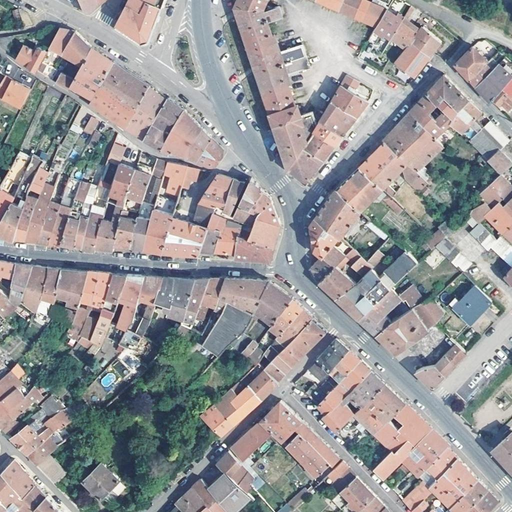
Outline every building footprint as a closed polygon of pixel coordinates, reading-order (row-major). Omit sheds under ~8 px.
[(79,0),(85,12),(99,3),(97,0),(79,0)] [(129,0),(115,27),(141,44),(149,42),(164,0),(129,0)] [(261,8),(265,0),(245,0),(242,7),(244,12),(249,27),(266,22),(281,17),(278,7),(263,12),(261,8)] [(342,0),(323,0),(322,4),(338,10),(342,0)] [(342,0),(338,10),(353,17),(360,0),(342,0)] [(365,0),(360,0),(353,17),(362,20),(370,2),(365,0)] [(370,2),(362,20),(376,26),(386,9),(370,2)] [(386,9),(376,26),(374,30),(367,41),(374,45),(382,32),(391,38),(403,17),(397,14),(395,16),(389,12),(393,5),(390,3),(386,9)] [(411,5),(403,17),(391,38),(404,48),(411,41),(429,56),(435,50),(441,41),(423,26),(417,32),(406,24),(409,20),(407,19),(414,8),(411,5)] [(19,19),(15,9),(10,10),(14,20),(19,19)] [(270,34),(266,22),(249,27),(255,43),(256,47),(275,41),(272,33),(270,34)] [(81,65),(91,47),(90,47),(75,31),(59,29),(49,48),(81,65)] [(275,41),(256,47),(257,52),(260,60),(263,69),(305,55),(301,45),(292,48),(279,52),(275,41)] [(413,77),(429,56),(411,41),(404,48),(394,62),(413,77)] [(469,79),(488,61),(472,45),(456,64),(469,79)] [(36,52),(25,46),(17,58),(36,71),(47,51),(39,47),(36,52)] [(70,84),(92,98),(98,87),(113,61),(91,47),(81,65),(73,79),(70,84)] [(488,61),(469,79),(476,86),(498,63),(505,56),(498,50),(488,61)] [(274,101),(290,95),(287,86),(289,86),(286,74),(299,70),(309,66),(305,55),(263,69),(266,78),(272,94),(274,101)] [(510,61),(505,56),(498,63),(504,68),(510,61)] [(135,110),(150,85),(113,61),(98,87),(135,110)] [(498,63),(476,86),(490,102),(491,101),(493,98),(511,77),(511,75),(504,68),(498,63)] [(70,84),(73,79),(53,68),(48,78),(68,89),(70,84)] [(446,94),(460,109),(470,100),(444,74),(427,92),(438,103),(446,94)] [(0,99),(19,110),(31,90),(5,75),(0,82),(0,99)] [(332,102),(357,116),(368,102),(369,101),(353,93),(347,89),(348,86),(355,90),(359,82),(347,75),(332,102)] [(511,77),(493,98),(499,105),(502,102),(509,108),(511,105),(511,97),(510,96),(511,94),(511,77)] [(166,99),(150,85),(135,110),(125,128),(144,139),(166,99)] [(123,127),(125,128),(135,110),(98,87),(92,98),(89,103),(123,127)] [(456,112),(460,109),(446,94),(438,103),(427,92),(410,111),(435,138),(451,123),(456,112)] [(279,115),(281,122),(299,116),(296,106),(294,106),(290,95),(274,101),(279,115)] [(166,99),(144,139),(162,149),(184,109),(185,108),(182,106),(175,102),(167,97),(166,99)] [(462,134),(470,142),(484,127),(475,119),(481,111),(470,100),(460,109),(456,112),(451,123),(461,134),(462,134)] [(357,116),(332,102),(327,112),(325,111),(320,120),(320,121),(343,135),(357,116)] [(185,155),(188,156),(202,127),(200,125),(191,116),(184,109),(162,149),(185,155)] [(443,146),(435,138),(410,111),(383,141),(384,143),(407,164),(414,170),(430,184),(436,177),(424,166),(443,146)] [(313,131),(316,127),(311,112),(299,116),(281,122),(283,128),(287,139),(294,160),(302,148),(313,131)] [(98,120),(91,116),(84,128),(92,132),(98,120)] [(320,121),(316,127),(313,131),(335,144),(343,135),(320,121)] [(484,127),(470,142),(489,161),(499,150),(509,140),(490,121),(484,127)] [(202,127),(188,156),(197,160),(211,136),(210,134),(202,127)] [(335,144),(313,131),(302,148),(323,160),(335,144)] [(118,135),(115,142),(123,146),(126,139),(118,135)] [(223,147),(211,136),(197,160),(210,165),(215,165),(218,159),(221,154),(222,151),(223,147)] [(381,189),(387,194),(393,201),(397,198),(394,195),(396,193),(387,184),(402,169),(407,164),(384,143),(359,166),(381,189)] [(114,145),(109,159),(122,164),(127,149),(114,145)] [(323,160),(302,148),(294,160),(289,166),(288,168),(306,182),(323,160)] [(490,162),(502,176),(511,166),(511,162),(499,150),(489,161),(490,162)] [(18,184),(32,158),(18,153),(4,179),(18,184)] [(25,199),(26,197),(29,190),(40,168),(47,155),(43,153),(41,157),(34,154),(32,158),(18,184),(13,194),(25,199)] [(158,204),(164,176),(167,161),(157,157),(152,174),(145,199),(158,204)] [(180,195),(184,178),(187,164),(167,161),(164,176),(167,177),(168,175),(172,176),(169,192),(180,195)] [(122,164),(109,202),(118,205),(125,207),(126,201),(128,195),(136,168),(122,164)] [(187,164),(184,178),(197,181),(200,168),(187,164)] [(381,189),(359,166),(341,184),(337,188),(359,211),(381,189)] [(50,173),(40,168),(29,190),(41,193),(43,187),(50,173)] [(105,169),(101,168),(96,181),(101,182),(105,169)] [(152,174),(136,168),(128,195),(145,199),(152,174)] [(64,198),(74,201),(82,181),(85,173),(77,170),(74,179),(71,178),(64,198)] [(219,208),(224,209),(234,178),(218,173),(201,201),(219,208)] [(60,174),(54,191),(53,195),(61,198),(60,199),(63,200),(64,198),(71,178),(60,174)] [(508,204),(511,199),(511,186),(502,176),(478,196),(484,202),(485,201),(492,208),(503,198),(508,204)] [(240,205),(250,209),(263,189),(251,177),(240,205)] [(234,178),(224,209),(224,211),(232,214),(245,182),(234,178)] [(95,198),(101,182),(96,181),(93,179),(91,185),(88,195),(95,198)] [(82,181),(74,201),(73,205),(84,207),(85,202),(88,195),(91,185),(82,181)] [(41,193),(39,198),(34,209),(25,239),(37,241),(45,217),(50,201),(53,195),(54,191),(43,187),(41,193)] [(431,192),(426,187),(421,192),(426,197),(431,192)] [(359,211),(337,188),(333,193),(316,218),(338,237),(339,238),(359,211)] [(0,189),(0,219),(10,201),(13,195),(0,189)] [(259,213),(272,200),(271,197),(263,189),(250,209),(259,213)] [(401,209),(393,201),(387,194),(382,200),(395,215),(401,209)] [(34,209),(39,198),(26,197),(25,199),(22,205),(22,207),(13,238),(25,239),(34,209)] [(487,216),(503,232),(510,227),(509,225),(511,222),(511,207),(508,204),(503,198),(492,208),(486,214),(487,216)] [(158,204),(145,199),(142,210),(155,213),(157,208),(158,204)] [(272,200),(259,213),(257,216),(281,224),(272,200)] [(22,207),(10,201),(0,219),(0,234),(13,241),(13,238),(22,207)] [(45,217),(37,241),(49,243),(62,205),(50,201),(45,217)] [(131,203),(126,201),(125,207),(114,245),(132,246),(139,220),(129,217),(130,211),(129,210),(129,206),(131,203)] [(219,208),(201,201),(194,223),(209,228),(209,226),(219,208)] [(471,213),(480,222),(487,216),(486,214),(492,208),(485,201),(484,202),(475,209),(471,213)] [(75,245),(81,245),(89,217),(93,204),(85,202),(84,207),(80,220),(75,245)] [(95,250),(96,247),(104,219),(107,208),(93,204),(89,217),(81,245),(81,247),(95,250)] [(60,245),(61,244),(69,216),(72,208),(62,205),(49,243),(60,245)] [(113,250),(114,245),(125,207),(118,205),(113,222),(104,219),(96,247),(113,250)] [(250,209),(240,205),(236,214),(236,217),(241,219),(240,222),(243,222),(240,235),(274,246),(281,224),(257,216),(259,213),(250,209)] [(155,213),(153,220),(144,248),(162,251),(173,216),(174,214),(157,208),(155,213)] [(209,226),(215,228),(219,217),(229,220),(232,214),(224,211),(224,209),(219,208),(209,226)] [(369,220),(363,215),(360,218),(366,223),(369,220)] [(69,216),(61,244),(74,246),(75,245),(80,220),(69,216)] [(140,216),(139,220),(132,246),(144,248),(153,220),(140,216)] [(201,250),(209,228),(194,223),(173,216),(162,251),(199,255),(201,250)] [(234,253),(240,235),(243,222),(240,222),(229,220),(219,217),(215,228),(220,229),(215,251),(234,253)] [(338,237),(316,218),(311,225),(315,250),(322,255),(335,265),(344,255),(352,249),(349,246),(342,253),(332,244),(338,237)] [(455,229),(445,219),(437,226),(446,237),(455,229)] [(491,233),(480,222),(470,232),(481,243),(491,233)] [(510,227),(503,232),(504,233),(511,239),(511,222),(509,225),(510,227)] [(201,250),(215,251),(220,229),(215,228),(209,226),(209,228),(201,250)] [(497,240),(491,233),(481,243),(488,249),(490,247),(497,240)] [(274,246),(240,235),(234,253),(234,257),(258,258),(270,261),(274,246)] [(435,247),(450,261),(460,251),(454,246),(445,237),(435,247)] [(497,240),(490,247),(500,256),(509,246),(501,237),(497,240)] [(432,249),(425,242),(421,246),(428,252),(432,249)] [(500,256),(508,263),(511,259),(511,248),(509,246),(500,256)] [(373,266),(366,261),(352,249),(344,255),(352,262),(351,264),(364,274),(370,268),(373,266)] [(377,249),(366,261),(373,266),(384,256),(377,249)] [(472,262),(460,251),(450,261),(456,267),(458,265),(464,271),(472,262)] [(359,318),(391,287),(417,261),(407,252),(380,278),(370,268),(364,274),(355,281),(336,297),(359,318)] [(335,265),(322,255),(311,267),(319,281),(335,265)] [(511,259),(508,263),(500,271),(511,283),(511,259)] [(8,299),(15,263),(0,260),(0,314),(2,317),(13,308),(17,303),(8,299)] [(32,265),(15,263),(8,299),(17,303),(18,304),(20,299),(32,265)] [(40,294),(48,267),(32,265),(20,299),(28,307),(35,311),(36,309),(40,294)] [(355,281),(335,265),(319,281),(319,282),(336,297),(355,281)] [(48,267),(40,294),(54,298),(55,292),(60,268),(48,267)] [(79,303),(80,298),(88,271),(60,268),(55,292),(69,295),(68,300),(79,303)] [(98,272),(88,271),(80,298),(92,301),(98,272)] [(98,272),(92,301),(92,302),(103,306),(113,273),(98,272)] [(113,273),(103,306),(99,321),(98,325),(90,339),(94,341),(100,345),(104,338),(110,323),(114,310),(106,307),(107,305),(109,305),(111,303),(112,302),(113,300),(117,301),(118,299),(127,274),(113,273)] [(127,274),(118,299),(128,302),(127,304),(130,305),(129,308),(124,306),(117,325),(110,323),(104,338),(120,344),(128,330),(131,325),(138,299),(145,276),(127,274)] [(128,330),(120,344),(125,347),(133,352),(149,327),(149,324),(151,320),(156,302),(163,277),(145,276),(138,299),(149,302),(145,319),(136,334),(128,330)] [(184,319),(195,279),(163,277),(156,302),(165,305),(164,308),(164,310),(166,311),(165,314),(176,317),(169,325),(162,336),(169,342),(176,335),(182,323),(184,319)] [(216,307),(226,277),(209,278),(192,321),(191,326),(201,334),(202,335),(205,330),(209,322),(202,319),(209,304),(216,307)] [(221,312),(228,298),(231,292),(239,295),(246,278),(226,277),(216,307),(216,309),(221,312)] [(209,278),(195,279),(184,319),(192,321),(209,278)] [(231,292),(228,298),(253,313),(254,312),(269,281),(268,279),(246,278),(239,295),(231,292)] [(293,297),(269,281),(254,312),(272,324),(293,297)] [(490,300),(474,285),(459,301),(453,308),(470,323),(490,300)] [(359,318),(377,334),(393,320),(391,317),(389,318),(386,313),(391,307),(399,314),(422,300),(419,295),(404,304),(391,287),(359,318)] [(429,296),(422,300),(399,314),(393,320),(377,334),(396,353),(428,330),(427,328),(436,324),(445,311),(432,299),(429,296)] [(459,301),(455,296),(448,303),(453,308),(459,301)] [(270,326),(279,333),(303,307),(293,297),(272,324),(270,326)] [(243,333),(253,313),(228,298),(221,312),(219,317),(215,315),(207,330),(210,332),(203,344),(219,356),(228,346),(231,343),(243,333)] [(69,325),(71,321),(78,308),(53,302),(47,314),(52,316),(69,325)] [(78,306),(78,308),(71,321),(82,326),(87,316),(89,312),(90,309),(78,306)] [(265,354),(272,361),(278,354),(314,317),(303,307),(279,333),(269,347),(267,352),(265,354)] [(87,316),(82,326),(79,333),(81,334),(90,339),(98,325),(99,321),(87,316)] [(328,330),(314,317),(278,354),(292,366),(304,353),(328,330)] [(266,331),(260,328),(253,341),(258,344),(266,332),(266,331)] [(450,337),(442,330),(434,339),(441,346),(450,337)] [(90,339),(81,334),(76,339),(88,348),(94,341),(90,339)] [(439,348),(445,353),(456,342),(450,337),(441,346),(439,348)] [(318,360),(330,371),(349,350),(337,339),(318,360)] [(249,355),(257,346),(258,344),(253,341),(242,353),(247,357),(249,355)] [(445,353),(444,355),(454,365),(467,352),(456,342),(445,353)] [(257,346),(249,355),(260,362),(265,354),(267,352),(257,346)] [(349,350),(330,371),(335,377),(329,383),(330,385),(324,391),(328,395),(361,361),(349,350)] [(292,366),(278,354),(272,361),(286,375),(292,366)] [(454,365),(444,355),(435,364),(423,367),(416,371),(433,388),(454,365)] [(0,377),(10,368),(0,358),(0,377)] [(16,361),(10,368),(0,377),(0,399),(16,385),(21,380),(17,376),(24,370),(16,361)] [(272,361),(265,367),(278,381),(286,375),(272,361)] [(328,372),(316,361),(310,368),(322,379),(328,372)] [(371,371),(361,361),(328,395),(318,405),(326,413),(371,371)] [(265,367),(249,384),(263,398),(278,381),(265,367)] [(386,384),(371,371),(326,413),(322,417),(337,431),(355,414),(347,406),(349,405),(347,403),(353,398),(362,408),(386,384)] [(243,382),(240,379),(231,387),(239,394),(247,386),(243,382)] [(35,396),(39,399),(45,393),(35,383),(32,386),(29,389),(24,394),(0,417),(0,425),(2,428),(13,417),(31,400),(35,396)] [(465,383),(456,392),(465,400),(474,391),(465,383)] [(231,387),(214,404),(233,424),(263,398),(249,384),(247,386),(239,394),(231,387)] [(355,414),(375,434),(390,420),(395,415),(406,404),(386,384),(362,408),(355,414)] [(16,385),(0,399),(0,417),(24,394),(16,385)] [(61,407),(52,396),(41,406),(49,417),(61,407)] [(261,420),(273,432),(283,441),(295,428),(303,421),(281,401),(261,420)] [(66,413),(61,407),(49,417),(47,418),(45,420),(44,421),(47,425),(53,431),(55,429),(59,426),(60,427),(70,420),(88,405),(85,402),(83,404),(82,402),(66,413)] [(233,424),(214,404),(200,415),(221,435),(233,424)] [(390,420),(375,434),(392,451),(373,469),(384,479),(402,460),(432,429),(406,404),(395,415),(406,427),(402,432),(390,420)] [(19,423),(13,417),(2,428),(8,434),(19,423)] [(11,437),(19,445),(35,429),(40,424),(34,418),(11,437)] [(77,429),(70,420),(60,427),(59,426),(55,429),(64,439),(77,429)] [(273,432),(261,420),(244,436),(231,446),(243,460),(270,435),(273,432)] [(295,428),(299,432),(329,463),(333,466),(340,459),(329,446),(303,421),(295,428)] [(53,431),(47,425),(43,430),(48,435),(53,431)] [(492,450),(510,469),(511,467),(511,450),(511,449),(511,429),(510,428),(506,432),(509,434),(492,450)] [(35,429),(19,445),(28,454),(48,436),(48,435),(43,430),(39,434),(35,429)] [(419,477),(448,448),(450,447),(432,429),(402,460),(412,470),(419,477)] [(329,463),(299,432),(286,445),(307,465),(317,475),(329,463)] [(350,439),(345,434),(342,437),(347,442),(350,439)] [(38,463),(49,454),(52,450),(59,444),(57,442),(55,443),(48,436),(28,454),(38,463)] [(427,496),(433,490),(429,485),(458,458),(448,448),(419,477),(422,480),(403,500),(412,510),(427,496)] [(227,471),(247,490),(255,476),(229,449),(218,461),(227,471)] [(66,472),(49,454),(38,463),(56,483),(66,472)] [(433,490),(451,507),(458,500),(479,480),(458,458),(429,485),(433,490)] [(22,496),(35,482),(15,459),(1,474),(22,496)] [(101,496),(112,486),(119,478),(102,461),(83,480),(100,497),(101,496)] [(331,488),(335,482),(334,481),(349,468),(343,461),(322,480),(331,488)] [(334,481),(335,482),(341,489),(357,476),(349,468),(334,481)] [(247,490),(227,471),(209,488),(231,511),(250,493),(247,490)] [(26,499),(22,496),(1,474),(0,474),(0,498),(13,511),(26,499)] [(366,485),(357,476),(341,489),(351,500),(366,485)] [(210,507),(214,511),(231,511),(209,488),(201,479),(193,487),(210,507)] [(451,507),(455,511),(466,511),(474,504),(488,490),(488,489),(479,480),(458,500),(451,507)] [(34,507),(46,495),(35,482),(22,496),(26,499),(34,507)] [(314,487),(311,485),(307,489),(305,487),(287,503),(291,508),(314,487)] [(375,495),(366,485),(351,500),(348,502),(358,511),(359,511),(375,495)] [(112,486),(101,496),(109,504),(119,493),(112,486)] [(193,487),(185,494),(201,511),(205,511),(210,507),(193,487)] [(351,500),(341,489),(337,492),(336,494),(347,503),(348,502),(351,500)] [(498,501),(488,490),(474,504),(483,511),(490,511),(495,507),(501,502),(500,501),(498,501)] [(272,495),(269,491),(261,498),(272,510),(276,507),(274,505),(275,504),(270,497),(272,495)] [(176,503),(183,510),(185,511),(201,511),(185,494),(176,503)] [(62,511),(46,495),(34,507),(38,511),(62,511)] [(359,511),(379,511),(386,506),(375,495),(359,511)] [(427,496),(412,510),(413,511),(419,511),(431,501),(427,496)] [(0,511),(14,511),(13,511),(0,498),(0,511)] [(38,511),(34,507),(26,499),(13,511),(14,511),(38,511)]
